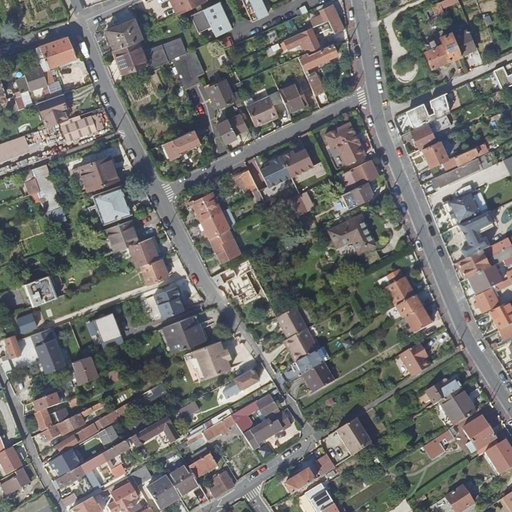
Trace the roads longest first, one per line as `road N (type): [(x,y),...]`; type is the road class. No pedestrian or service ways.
road 1 (residential): [(373,93),(467,344),(511,403)]
road 2 (residential): [(155,197),(373,93)]
road 3 (residential): [(155,197),(74,24)]
road 4 (residential): [(243,338),(155,197)]
